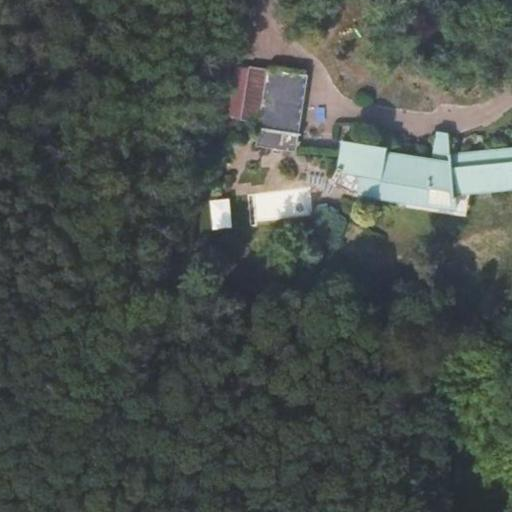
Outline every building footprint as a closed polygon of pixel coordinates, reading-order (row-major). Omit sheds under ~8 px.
[(303,75),(266,70),(256,142),(293,147),(303,75)] [(433,155),(453,158),(447,134),(436,133),(433,155)] [(451,194),(466,193),(511,187),(511,148),(509,149),(509,152),(453,158),(433,155),(433,159),(387,151),(387,146),(344,139),(340,160),(330,181),(335,184),(340,173),(359,176),(357,193),(422,202),(423,197),(426,198),(428,191),(451,194)] [(316,199),(335,207),(341,192),(322,185),(316,199)] [(261,215),(305,213),(304,192),(260,194),(261,215)] [(211,199),(214,228),(234,226),(231,197),(211,199)]
